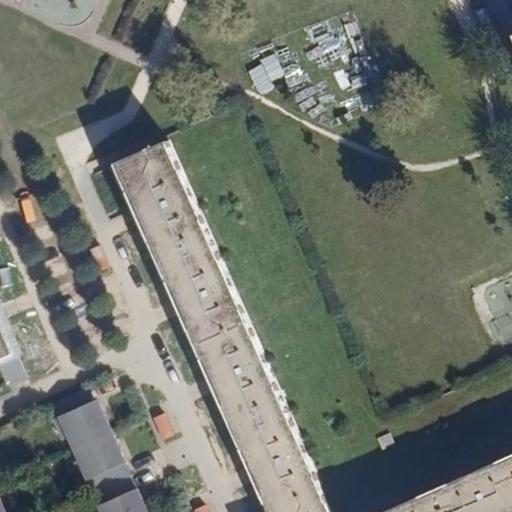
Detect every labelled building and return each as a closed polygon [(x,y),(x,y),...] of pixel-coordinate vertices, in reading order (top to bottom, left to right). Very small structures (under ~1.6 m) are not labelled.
[(0,0),(0,367),(8,385),(27,377),(0,316),(0,0)] [(511,0),(484,0),(503,41),(511,36),(511,0)] [(511,511),(511,455),(384,511),(334,511),(169,141),(118,164),(137,208),(145,225),(178,300),(185,315),(212,376),(219,392),(251,466),(258,480),(272,511),(511,511)] [(108,267),(99,246),(89,250),(98,272),(108,267)] [(90,388),(49,406),(61,433),(64,432),(99,511),(148,511),(105,414),(102,415),(90,388)] [(174,435),(165,414),(155,418),(164,440),(174,435)] [(0,511),(9,511),(0,490),(0,511)]
